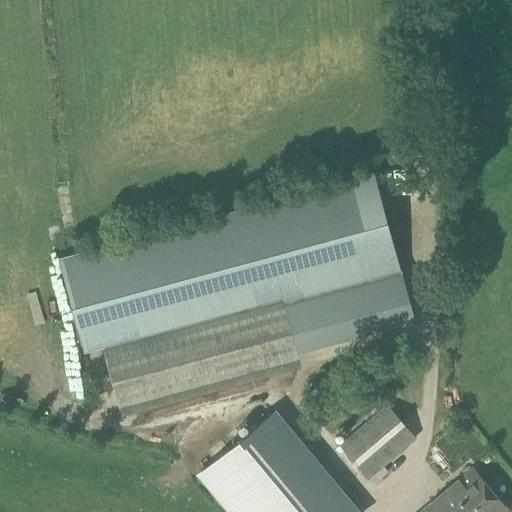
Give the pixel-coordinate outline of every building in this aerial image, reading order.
[(372,173),(57,259),(84,356),(105,350),(118,399),(413,317),(372,173)] [(340,445),(367,479),(416,437),(388,405),(340,445)] [(164,431),(185,422),(178,406),(157,415),(164,431)] [(93,408),(82,415),(89,429),(101,422),(93,408)] [(234,511),(346,511),(265,417),(200,472),(234,511)] [(420,511),(504,511),(508,509),(473,468),(420,511)]
